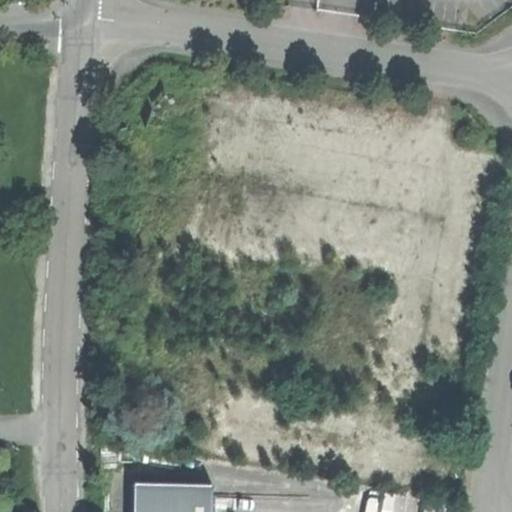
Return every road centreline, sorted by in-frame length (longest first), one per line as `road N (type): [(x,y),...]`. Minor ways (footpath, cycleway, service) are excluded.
road 1 (unclassified): [(82,16),(65,313),(64,511)]
road 2 (unclassified): [(82,16),(511,69)]
road 3 (unclassified): [(511,306),(478,511)]
